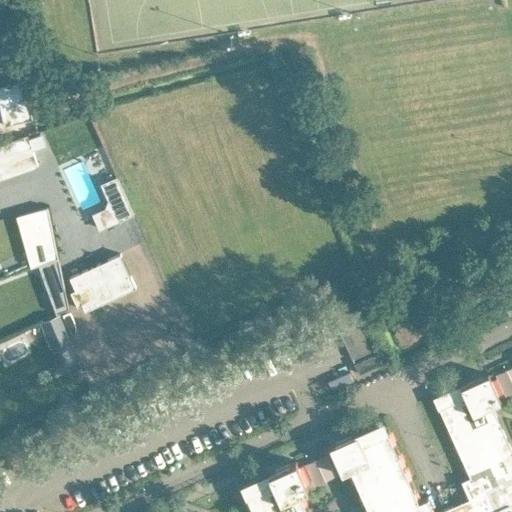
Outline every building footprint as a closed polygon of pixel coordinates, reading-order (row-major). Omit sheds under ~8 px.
[(25,80),(0,85),(0,101),(5,125),(33,118),(25,80)] [(0,178),(38,165),(33,149),(45,145),(41,134),(29,138),(27,134),(0,144),(0,178)] [(117,177),(101,184),(118,222),(133,214),(117,177)] [(120,253),(69,276),(85,310),(136,286),(120,253)] [(58,257),(38,265),(47,291),(64,285),(58,257)] [(352,359),(371,350),(349,303),(330,311),(352,359)] [(59,314),(41,322),(46,335),(65,327),(59,314)] [(359,373),(382,362),(378,352),(354,363),(359,373)] [(501,401),(489,374),(488,373),(461,386),(465,394),(439,406),(470,476),(462,480),(470,498),(511,478),(511,449),(492,405),(501,401)] [(387,429),(387,430),(361,441),(357,433),(330,445),(342,472),(351,468),(370,511),(434,511),(428,496),(419,499),(387,429)] [(308,487),(296,461),(296,460),(269,472),(272,481),(246,493),(254,511),(308,511),(299,491),(308,487)] [(511,511),(511,478),(470,498),(437,511),(511,511)]
